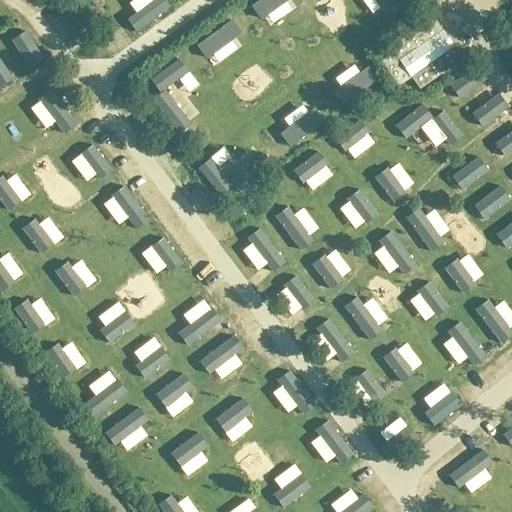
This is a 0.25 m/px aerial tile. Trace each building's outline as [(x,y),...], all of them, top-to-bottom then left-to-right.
[(95,0),(78,0),(85,8),(95,0)] [(135,35),(170,9),(162,0),(154,0),(125,22),(135,35)] [(442,32),(433,19),(389,49),(393,54),(380,63),(397,88),(410,79),(418,91),(462,61),(453,48),(448,51),(438,35),(442,32)] [(20,26),(6,35),(24,62),(37,53),(20,26)] [(48,91),(36,101),(62,135),(75,125),(48,91)] [(290,95),(266,113),(280,131),(304,113),(290,95)] [(497,95),(477,110),(487,123),(507,107),(497,95)] [(421,107),(394,127),(404,140),(429,121),(448,147),(461,137),(441,111),(431,119),(421,107)] [(358,121),(332,141),(341,154),(368,133),(358,121)] [(511,129),(500,139),(509,152),(511,149),(511,129)] [(91,145),(78,155),(97,181),(110,172),(91,145)] [(315,152),(289,173),(298,186),(325,165),(315,152)] [(469,162),(449,177),(459,190),(479,175),(469,162)] [(384,169),(371,178),(390,204),(403,194),(384,169)] [(0,176),(0,204),(5,212),(18,203),(0,176)] [(122,188),(109,197),(134,231),(147,222),(122,188)] [(358,191),(345,200),(364,226),(377,216),(358,191)] [(492,191),(471,207),(481,220),(501,204),(492,191)] [(286,207),(274,216),(299,250),(312,241),(286,207)] [(415,209),(402,219),(428,253),(440,243),(415,209)] [(33,220),(20,229),(38,256),(52,247),(33,220)] [(511,221),(494,236),(503,249),(511,241),(511,221)] [(258,230),(245,240),(271,274),(283,265),(258,230)] [(389,232),(377,242),(402,276),(415,266),(389,232)] [(161,239),(148,248),(167,274),(180,265),(161,239)] [(325,255),(312,265),(331,291),(344,281),(325,255)] [(454,259),(441,269),(460,294),(473,285),(454,259)] [(20,287),(42,274),(35,262),(13,276),(20,287)] [(66,263),(52,273),(71,299),(84,290),(66,263)] [(0,266),(0,293),(13,284),(0,266)] [(294,277),(281,287),(300,312),(313,303),(294,277)] [(427,283),(415,293),(434,318),(446,309),(427,283)] [(356,298),(343,308),(369,342),(381,332),(356,298)] [(484,300),(471,309),(497,344),(510,334),(484,300)] [(24,301),(11,311),(29,337),(43,328),(24,301)] [(212,306),(178,332),(188,345),(222,319),(212,306)] [(123,312),(97,331),(106,344),(132,325),(123,312)] [(326,321),(313,330),(339,365),(352,355),(326,321)] [(459,323),(446,333),(471,367),(484,358),(459,323)] [(231,337),(197,363),(207,376),(241,350),(231,337)] [(55,345),(41,354),(60,381),(73,372),(55,345)] [(160,346),(134,365),(143,378),(170,359),(160,346)] [(394,347),(381,357),(400,383),(412,373),(394,347)] [(365,371),(352,381),(371,406),(384,397),(365,371)] [(288,373),(275,383),(301,417),(314,408),(288,373)] [(182,375),(153,396),(163,409),(191,388),(182,375)] [(117,380),(83,406),(93,419),(127,393),(117,380)] [(450,393),(422,414),(432,427),(460,406),(450,393)] [(241,400),(213,421),(222,434),(251,413),(241,400)] [(136,409),(102,435),(112,447),(146,421),(136,409)] [(326,422),(313,432),(339,466),(351,457),(326,422)] [(406,427),(378,448),(388,461),(416,440),(406,427)] [(511,428),(501,436),(511,449),(511,448),(511,428)] [(196,434),(168,455),(177,468),(206,447),(196,434)] [(511,457),(501,438),(483,448),(499,475),(511,467),(511,457)] [(481,452),(446,477),(456,490),(490,465),(481,452)] [(284,453),(275,467),(289,476),(298,462),(284,453)] [(299,476),(271,496),(280,509),(309,489),(299,476)] [(360,492),(333,511),(359,511),(370,504),(360,492)] [(179,511),(169,498),(156,507),(159,511),(179,511)]
